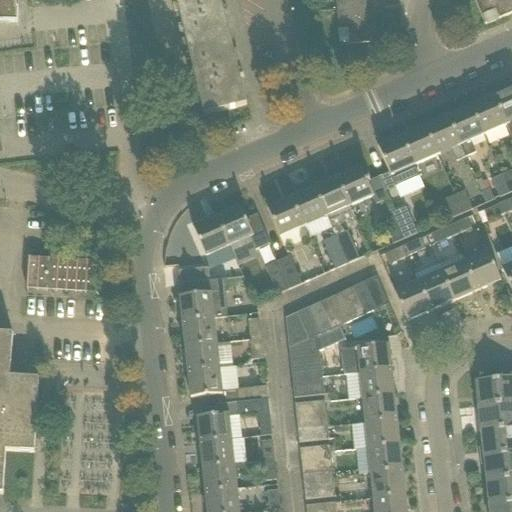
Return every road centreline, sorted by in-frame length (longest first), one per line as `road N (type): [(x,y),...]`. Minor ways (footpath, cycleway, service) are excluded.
road 1 (residential): [(170,511),(150,336),(151,223),(196,181),(305,134)]
road 2 (residential): [(449,511),(435,390),(441,368),(461,351),(511,345)]
road 3 (residential): [(305,134),(273,0)]
road 4 (residential): [(305,134),(417,86)]
